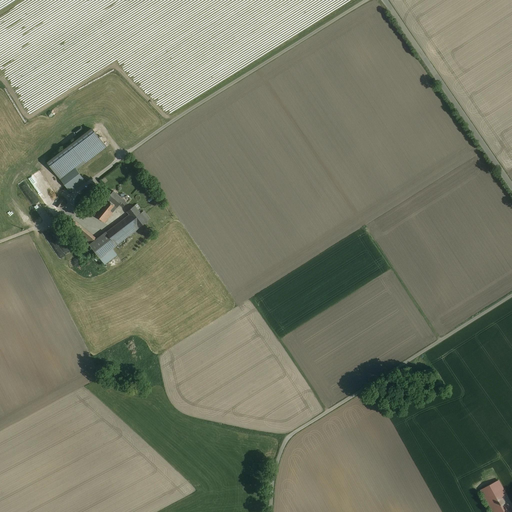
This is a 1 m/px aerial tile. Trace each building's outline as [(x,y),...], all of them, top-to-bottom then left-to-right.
[(92,129),(48,163),(70,191),(84,180),(76,170),(106,147),(92,129)] [(50,190),(45,180),(35,185),(40,195),(50,190)] [(107,199),(117,207),(123,199),(113,191),(107,199)] [(61,199),(56,205),(60,209),(65,202),(61,199)] [(104,223),(117,207),(107,199),(94,215),(104,223)] [(135,206),(127,212),(129,215),(139,228),(147,222),(135,206)] [(139,228),(129,215),(106,233),(116,246),(139,228)] [(87,240),(91,235),(73,220),(69,225),(87,240)] [(91,244),(90,245),(100,258),(116,246),(106,233),(97,240),(91,244)] [(511,511),(511,505),(498,480),(480,490),(492,511),(511,511)]
